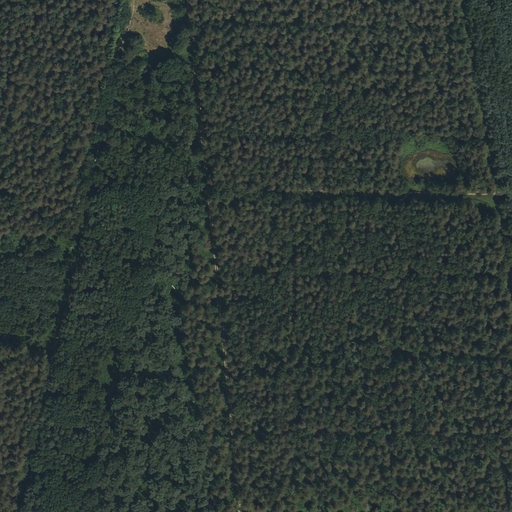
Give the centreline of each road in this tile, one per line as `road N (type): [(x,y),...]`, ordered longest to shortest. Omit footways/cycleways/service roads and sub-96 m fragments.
road 1 (track): [(210,185),(242,511)]
road 2 (track): [(511,194),(210,185)]
road 3 (track): [(188,0),(210,185)]
